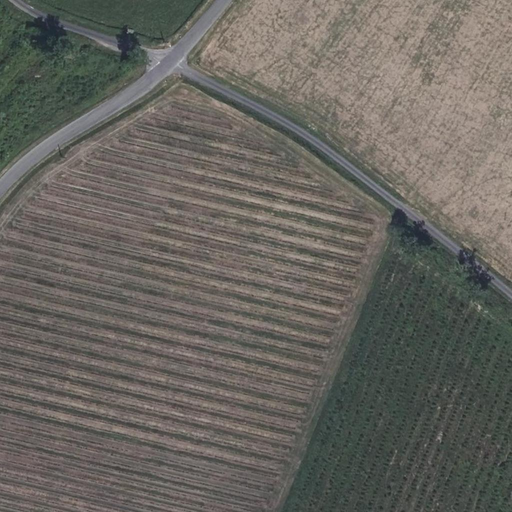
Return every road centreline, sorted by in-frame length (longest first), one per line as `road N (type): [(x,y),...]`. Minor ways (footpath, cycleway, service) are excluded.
road 1 (unclassified): [(511,293),(312,139),(170,60)]
road 2 (unclassified): [(170,60),(0,189)]
road 3 (unclassified): [(170,60),(21,0)]
